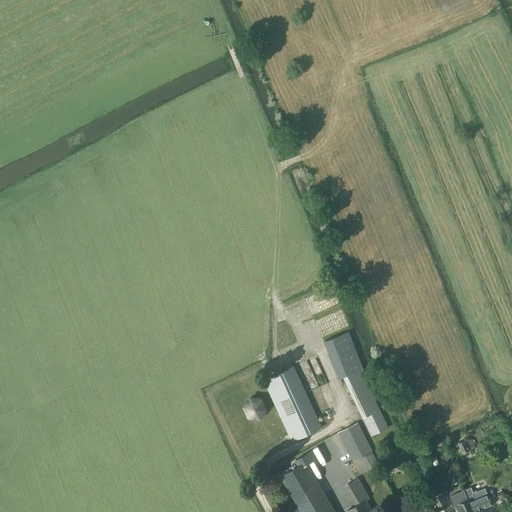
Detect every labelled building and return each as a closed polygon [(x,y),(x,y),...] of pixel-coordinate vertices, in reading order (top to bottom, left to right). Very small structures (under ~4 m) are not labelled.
[(363,368),(362,368),(348,332),(324,341),(339,377),(342,376),(371,436),(389,427),(363,374),(365,374),(363,368)] [(294,366),(263,380),(290,438),(291,441),(292,441),(322,428),(294,366)] [(386,459),(379,463),(358,422),(338,432),(359,475),(366,471),(369,477),(377,472),(374,467),(376,466),(381,476),(392,470),(386,459)] [(461,453),(475,448),(470,437),(457,443),(461,453)] [(297,464),(280,475),(301,511),(311,511),(328,502),(306,464),(313,459),(309,452),(295,460),(297,464)] [(485,488),(473,493),(470,487),(463,491),(466,498),(472,511),(475,511),(492,505),(485,488)] [(472,511),(466,498),(463,491),(450,496),(455,508),(456,507),(458,511),(472,511)] [(448,508),(441,493),(434,496),(440,511),(448,508)] [(412,509),(405,511),(430,511),(424,499),(410,507),(412,509)] [(346,511),(372,511),(365,500),(346,511)] [(333,511),(328,502),(311,511),(333,511)]
